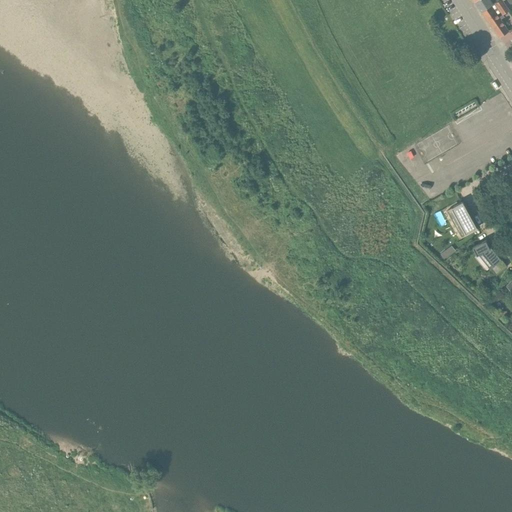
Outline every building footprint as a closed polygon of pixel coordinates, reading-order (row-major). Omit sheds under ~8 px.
[(476,0),(475,1),(482,12),(483,12),(492,5),(495,3),(499,0),(476,0)] [(499,0),(495,3),(498,8),(503,15),(509,10),(502,1),(501,0),(499,0)] [(494,11),(498,8),(495,3),(492,5),(483,12),(500,37),(509,31),(494,11)] [(478,228),(463,202),(447,211),(461,237),(478,228)] [(501,259),(492,246),(490,247),(486,240),(472,247),(477,256),(479,254),(491,268),(501,259)]
